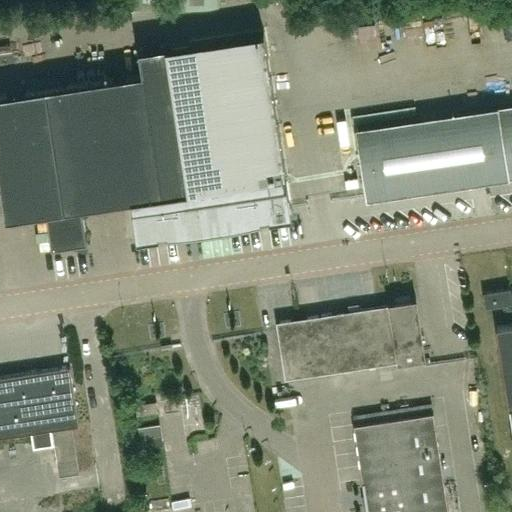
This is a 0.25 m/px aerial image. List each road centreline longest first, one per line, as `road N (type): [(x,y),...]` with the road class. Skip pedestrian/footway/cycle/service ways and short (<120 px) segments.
road 1 (unclassified): [(0,308),(511,231)]
road 2 (unknown): [(471,511),(444,400),(416,386),(364,397)]
road 3 (unknown): [(190,281),(212,367),(284,447)]
